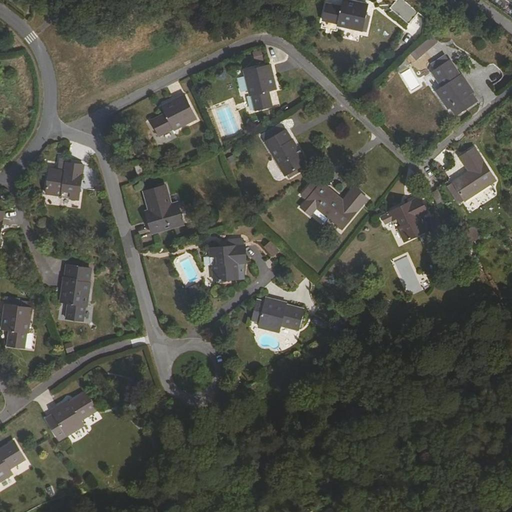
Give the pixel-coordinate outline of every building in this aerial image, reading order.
[(340,23),(339,26),(365,32),(369,16),(367,15),(370,6),(345,0),(343,8),(328,4),(324,19),(340,23)] [(404,0),(398,0),(391,8),(411,23),(420,12),(404,0)] [(425,38),(431,44),(436,38),(431,33),(425,38)] [(414,49),(420,54),(431,44),(425,38),(414,49)] [(414,49),(411,51),(417,57),(420,54),(414,49)] [(434,64),(437,69),(435,71),(432,73),(443,87),(437,91),(449,108),(451,107),(454,105),(460,113),(477,101),(471,93),(473,91),(462,75),(460,76),(449,61),(448,62),(445,64),(441,59),(434,64)] [(245,73),(250,95),(254,94),(258,110),(272,107),(268,91),(276,89),(271,64),(257,67),(258,70),(245,73)] [(226,77),(229,92),(238,90),(234,75),(226,77)] [(163,106),(166,113),(152,120),(160,135),(174,128),(174,130),(195,119),(189,107),(191,106),(185,95),(163,106)] [(454,105),(451,107),(457,115),(460,113),(454,105)] [(275,128),(278,134),(287,130),(284,124),(275,128)] [(266,141),(285,175),(288,174),(304,164),(306,163),(287,130),(278,134),(275,128),(266,133),(269,139),(266,141)] [(453,182),(465,201),(496,182),(476,149),(461,158),(470,172),(453,182)] [(79,199),(84,165),(68,162),(69,159),(62,158),(60,170),(66,170),(65,175),(50,173),(47,193),(62,195),(62,197),(79,199)] [(288,174),(290,178),(307,169),(304,164),(288,174)] [(316,191),(322,183),(316,178),(310,186),(316,191)] [(310,197),(300,210),(309,218),(318,207),(344,229),(368,199),(355,189),(345,201),(322,183),(316,191),(310,186),(305,193),(310,197)] [(145,191),(150,210),(146,211),(153,233),(184,224),(178,203),(172,205),(166,185),(145,191)] [(398,228),(405,242),(423,233),(416,219),(428,213),(419,197),(388,213),(396,229),(398,228)] [(271,241),(263,246),(271,257),(279,252),(271,241)] [(210,248),(212,265),(213,265),(214,280),(234,279),(233,263),(247,262),(245,245),(210,248)] [(69,303),(67,318),(84,320),(86,305),(87,305),(90,282),(77,280),(77,278),(64,276),(61,302),(69,303)] [(298,331),(303,309),(286,305),(287,303),(267,298),(259,328),(280,332),(281,326),(298,331)] [(4,330),(10,330),(8,346),(22,348),(24,332),(26,332),(29,333),(32,309),(31,309),(26,308),(27,303),(20,302),(20,300),(13,299),(12,305),(7,304),(6,304),(4,318),(6,318),(4,330)] [(63,399),(70,410),(57,418),(68,435),(80,427),(82,428),(97,419),(78,390),(63,399)] [(28,457),(16,439),(1,449),(0,447),(0,482),(12,475),(9,469),(28,457)] [(23,487),(11,491),(12,496),(25,492),(23,487)]
